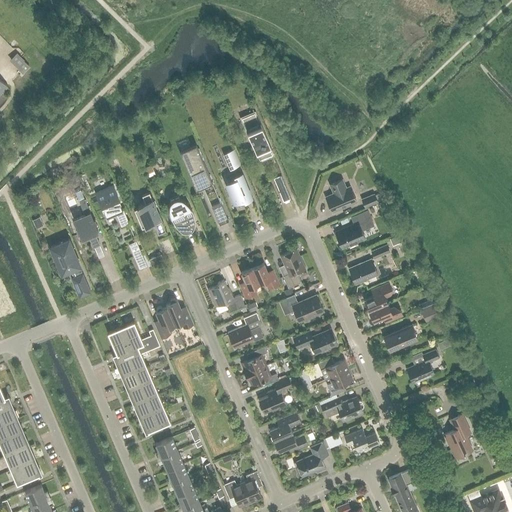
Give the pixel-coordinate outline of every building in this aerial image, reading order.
[(16,53),(10,60),(20,71),(27,64),(16,53)] [(241,118),(260,161),(273,156),(254,112),(241,118)] [(210,181),(194,143),(178,150),(194,188),(210,181)] [(238,160),(234,151),(227,154),(231,163),(238,160)] [(155,174),(150,162),(144,165),(149,177),(155,174)] [(236,203),(250,197),(240,174),(226,180),(236,203)] [(287,189),(281,175),(274,178),(279,192),(287,189)] [(333,189),(335,193),(326,197),(332,212),(356,202),(350,186),(346,188),(342,179),(330,184),(332,190),(333,189)] [(106,216),(116,213),(121,226),(128,223),(113,186),(97,193),(106,216)] [(142,195),(145,203),(134,207),(142,226),(153,221),(158,234),(165,231),(149,192),(142,195)] [(374,192),(360,198),(364,207),(378,201),(377,201),(381,199),(378,192),(374,194),(374,192)] [(170,200),(171,201),(169,208),(170,214),(172,221),(176,227),(194,219),(193,212),(189,206),(185,201),(179,197),(179,196),(170,200)] [(88,233),(93,247),(100,244),(94,230),(97,229),(84,199),(85,202),(80,204),(85,215),(75,219),(74,219),(77,227),(75,228),(78,235),(80,234),(81,236),(88,233)] [(228,221),(220,202),(211,206),(219,225),(228,221)] [(336,233),(336,234),(335,235),(337,240),(339,239),(342,247),(355,241),(355,242),(363,239),(362,238),(364,237),(361,230),(373,225),(367,210),(351,217),(354,225),(336,233)] [(44,225),(41,216),(33,219),(37,228),(44,225)] [(70,238),(51,247),(56,258),(54,259),(60,274),(70,270),(74,278),(72,278),(79,296),(90,291),(72,249),(74,248),(70,238)] [(136,241),(130,244),(135,257),(142,254),(136,241)] [(386,243),(370,250),(373,258),(389,251),(386,243)] [(305,269),(296,248),(280,255),(289,273),(283,276),(288,288),(301,282),(297,272),(305,269)] [(161,254),(149,259),(151,266),(164,261),(161,254)] [(377,274),(371,259),(349,268),(355,283),(377,274)] [(252,267),(259,283),(265,281),(268,288),(279,283),(274,272),(268,274),(263,263),(252,267)] [(253,286),(259,283),(252,267),(241,272),(246,283),(241,286),(246,298),(256,293),(253,286)] [(227,306),(230,312),(245,305),(240,294),(233,297),(228,287),(227,288),(224,280),(217,283),(218,284),(208,289),(217,311),(227,306)] [(364,299),(369,310),(387,302),(385,297),(393,293),(389,282),(376,288),(378,293),(364,299)] [(294,293),(294,294),(295,293),(292,287),(285,290),(287,296),(294,293)] [(294,294),(287,297),(287,296),(278,300),(279,301),(285,314),(294,310),(299,321),(323,310),(316,295),(298,303),(294,294)] [(166,305),(166,307),(174,325),(181,322),(184,328),(193,323),(186,306),(180,308),(177,300),(176,300),(175,299),(173,298),(171,299),(170,301),(170,303),(166,305)] [(259,308),(256,301),(249,304),(252,311),(259,308)] [(390,308),(387,302),(369,310),(370,314),(369,315),(372,322),(385,316),(388,321),(402,315),(398,305),(390,308)] [(437,303),(420,310),(425,322),(442,315),(437,303)] [(168,328),(174,325),(166,307),(163,308),(161,307),(159,306),(157,307),(156,309),(156,311),(159,319),(154,322),(160,338),(170,333),(168,328)] [(246,324),(228,332),(234,347),(264,334),(260,325),(262,324),(260,319),(259,319),(256,312),(243,318),(246,324)] [(117,363),(141,353),(161,344),(154,327),(150,329),(152,334),(142,339),(134,321),(107,332),(115,351),(113,353),(117,363)] [(410,325),(384,336),(390,349),(400,345),(400,347),(407,344),(406,342),(416,338),(410,325)] [(309,331),(293,338),(297,348),(307,344),(308,345),(310,346),(312,346),(315,353),(337,343),(331,329),(312,337),(309,331)] [(448,339),(440,342),(442,348),(451,345),(448,339)] [(243,368),(246,374),(266,365),(261,354),(267,352),(264,346),(249,352),(251,358),(242,362),(244,368),(243,368)] [(425,360),(407,368),(413,383),(421,379),(421,378),(434,373),(429,361),(438,357),(435,349),(423,355),(425,360)] [(152,380),(141,353),(117,363),(128,390),(152,380)] [(331,357),(317,363),(324,379),(330,377),(348,369),(344,359),(334,363),(331,357)] [(266,365),(246,374),(248,379),(249,379),(251,384),(261,380),(263,386),(278,379),(276,373),(270,375),(266,365)] [(332,383),(327,385),(332,396),(343,391),(341,384),(352,379),(348,369),(330,377),(332,383)] [(267,392),(268,395),(259,399),(264,412),(272,409),(273,411),(279,408),(279,406),(285,403),(282,394),(287,391),(286,388),(292,386),(288,376),(273,382),(276,388),(267,392)] [(158,394),(152,380),(128,390),(134,404),(158,394)] [(0,425),(17,418),(7,394),(4,396),(0,397),(0,425)] [(164,408),(158,394),(134,404),(140,418),(164,408)] [(320,405),(324,413),(325,412),(327,417),(339,412),(342,420),(363,411),(361,407),(362,407),(363,405),(361,401),(359,400),(358,401),(357,397),(348,401),(348,400),(341,403),(338,397),(320,405)] [(170,422),(164,408),(140,418),(147,435),(148,434),(147,432),(170,422)] [(269,429),(274,440),(292,432),(290,427),(301,422),(297,415),(296,411),(281,417),(283,423),(269,429)] [(454,429),(444,434),(448,442),(449,441),(456,457),(471,450),(464,435),(470,432),(461,414),(450,419),(454,429)] [(0,443),(24,434),(17,418),(0,425),(0,443)] [(194,427),(190,429),(194,440),(199,438),(194,427)] [(379,442),(375,432),(365,436),(362,428),(344,436),(348,445),(354,443),(358,452),(370,447),(369,446),(379,442)] [(294,437),(292,432),(274,440),(278,451),(293,445),(295,450),(308,445),(303,434),(294,437)] [(340,433),(327,438),(330,447),(344,441),(340,433)] [(0,443),(0,444),(5,457),(29,446),(24,434),(0,443)] [(161,457),(177,450),(172,437),(155,443),(161,457)] [(314,454),(296,461),(302,476),(324,466),(320,457),(328,454),(323,442),(311,447),(314,454)] [(5,457),(11,470),(35,460),(29,446),(5,457)] [(182,462),(177,450),(161,457),(166,469),(182,462)] [(42,476),(35,460),(11,470),(17,484),(40,474),(41,476),(42,476)] [(188,476),(182,462),(166,469),(172,483),(188,476)] [(389,478),(403,511),(416,511),(406,489),(408,488),(407,484),(421,478),(416,466),(389,478)] [(242,482),(250,501),(261,496),(257,487),(262,484),(257,470),(246,475),(248,480),(242,482)] [(188,476),(172,483),(178,497),(194,490),(188,476)] [(239,506),(250,501),(242,482),(236,485),(234,480),(223,484),(229,499),(235,496),(239,506)] [(25,491),(31,505),(47,498),(41,484),(25,491)] [(199,501),(194,490),(178,497),(183,508),(199,501)] [(497,490),(470,501),(475,511),(481,511),(482,511),(506,511),(505,509),(507,508),(503,498),(501,499),(497,490)] [(31,505),(33,511),(50,511),(52,511),(47,498),(31,505)] [(9,511),(14,510),(9,499),(3,501),(7,511),(9,511)] [(203,511),(199,501),(183,508),(184,511),(203,511)] [(338,511),(362,511),(361,508),(352,511),(351,511),(348,502),(337,507),(338,511)]
